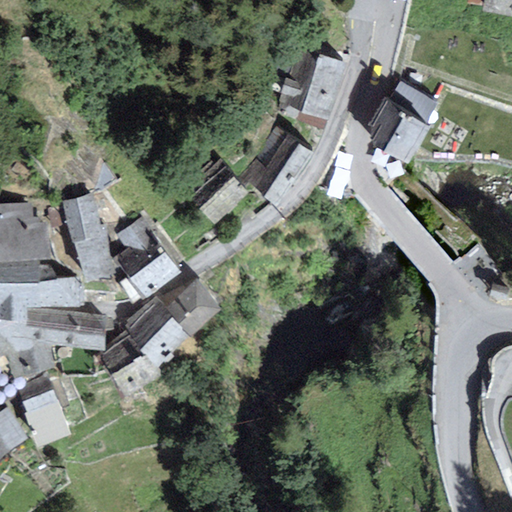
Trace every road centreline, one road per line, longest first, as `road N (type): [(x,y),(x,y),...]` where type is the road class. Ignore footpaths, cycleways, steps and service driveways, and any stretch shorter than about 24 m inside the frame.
road 1 (residential): [(371,0),(317,166),(252,230),(127,306),(0,303)]
road 2 (residential): [(387,0),(358,157),(371,190),(442,274),(475,330)]
road 3 (tertiary): [(466,511),(453,389),(461,348),(475,330)]
